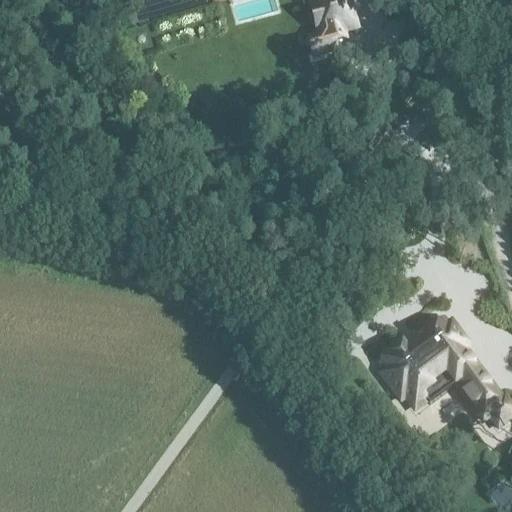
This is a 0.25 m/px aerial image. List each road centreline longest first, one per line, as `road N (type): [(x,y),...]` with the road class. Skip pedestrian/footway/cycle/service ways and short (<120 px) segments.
road 1 (track): [(244,349),(428,82),(510,0)]
road 2 (unclassified): [(126,511),(244,349)]
